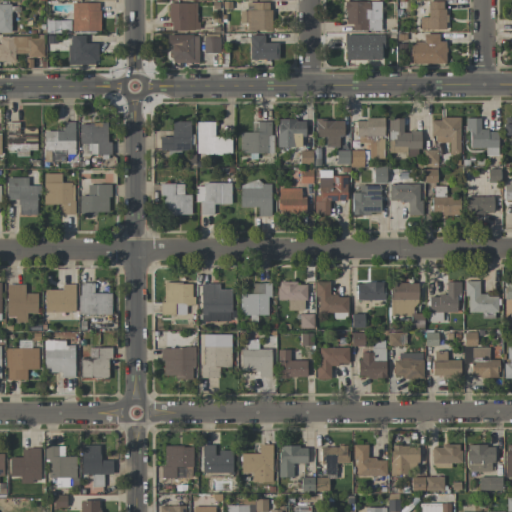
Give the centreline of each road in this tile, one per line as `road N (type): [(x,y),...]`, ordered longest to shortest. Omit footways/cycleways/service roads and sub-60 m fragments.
road 1 (tertiary): [(511,84),(0,87)]
road 2 (residential): [(133,0),(136,511)]
road 3 (residential): [(511,412),(0,413)]
road 4 (residential): [(511,249),(0,250)]
